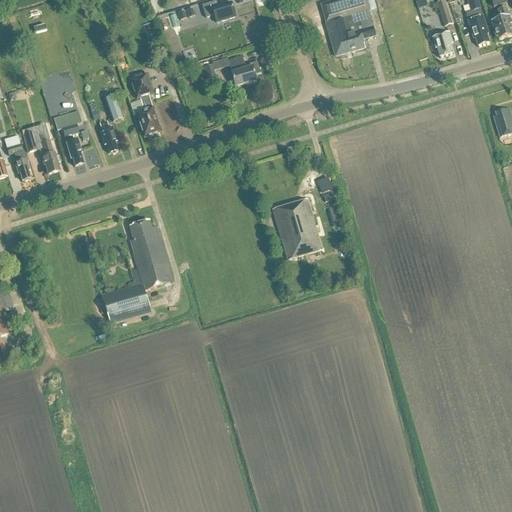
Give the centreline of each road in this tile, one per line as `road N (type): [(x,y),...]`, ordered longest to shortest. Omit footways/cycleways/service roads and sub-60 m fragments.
road 1 (tertiary): [(0,208),(315,105)]
road 2 (tertiary): [(315,105),(511,57)]
road 3 (track): [(0,229),(52,351),(49,369)]
